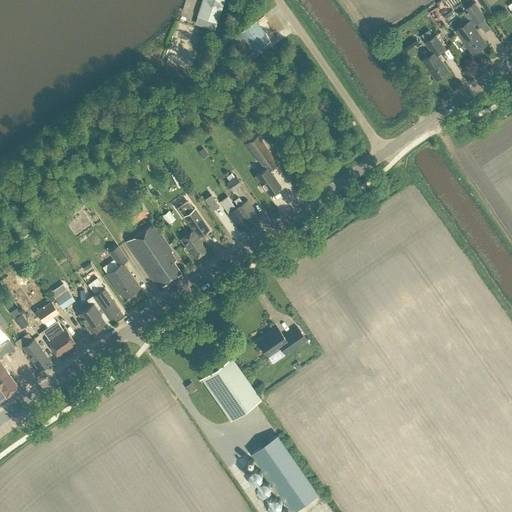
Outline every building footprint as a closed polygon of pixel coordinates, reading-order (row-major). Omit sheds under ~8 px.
[(212,0),(201,0),(195,19),(215,26),(223,4),(212,0)] [(467,7),(474,17),(456,29),(473,53),(487,44),(472,23),(476,21),(477,22),(485,17),(475,2),(467,7)] [(269,40),(255,20),(239,32),(234,35),(239,44),(244,40),(253,52),(269,40)] [(449,70),(437,53),(445,47),(436,34),(425,42),(433,52),(422,59),(436,79),(449,70)] [(416,46),(420,51),(425,47),(422,42),(416,46)] [(226,124),(232,132),(237,128),(231,120),(226,124)] [(254,175),(268,195),(280,186),(268,169),(277,163),(257,134),(245,143),(257,159),(258,159),(264,168),(254,175)] [(235,175),(233,177),(231,175),(228,177),(230,179),(226,182),(232,190),(241,183),(235,175)] [(204,198),(207,202),(213,197),(211,194),(204,198)] [(240,225),(241,228),(248,223),(237,206),(235,207),(227,196),(220,201),(228,212),(227,213),(237,227),(240,225)] [(122,208),(133,222),(148,212),(137,197),(122,208)] [(237,206),(248,223),(256,218),(254,215),(257,213),(247,199),(242,202),(240,199),(236,202),(238,205),(237,206)] [(201,243),(202,242),(198,236),(209,228),(195,208),(193,209),(187,200),(178,207),(184,215),(193,229),(180,238),(189,251),(190,250),(195,258),(206,250),(201,243)] [(174,218),(169,209),(161,214),(167,223),(174,218)] [(181,271),(173,260),(175,258),(170,251),(172,250),(153,222),(126,240),(154,281),(159,278),(162,283),(181,271)] [(116,242),(106,249),(116,264),(126,257),(116,242)] [(115,285),(124,297),(136,289),(128,277),(131,275),(122,262),(109,271),(117,283),(115,285)] [(92,294),(109,318),(120,310),(103,286),(92,270),(83,277),(94,293),(92,294)] [(55,299),(61,308),(73,299),(67,291),(55,299)] [(78,313),(90,331),(105,321),(104,320),(108,317),(109,318),(92,294),(92,295),(87,298),(91,304),(78,313)] [(35,310),(43,322),(59,312),(51,300),(35,310)] [(14,318),(21,328),(29,323),(22,312),(14,318)] [(46,339),(57,355),(75,342),(64,327),(62,328),(57,320),(42,329),(41,330),(42,330),(48,338),(46,339)] [(0,398),(18,386),(0,360),(0,356),(14,347),(8,338),(9,338),(0,324),(0,398)] [(297,327),(290,331),(284,336),(276,325),(256,339),(268,356),(280,347),(284,353),(305,338),(297,327)] [(50,361),(34,338),(22,346),(38,369),(50,361)] [(201,377),(230,419),(260,398),(231,357),(201,377)] [(292,365),(296,370),(301,366),(297,361),(292,365)] [(252,452),(293,510),(318,492),(278,434),(252,452)]
